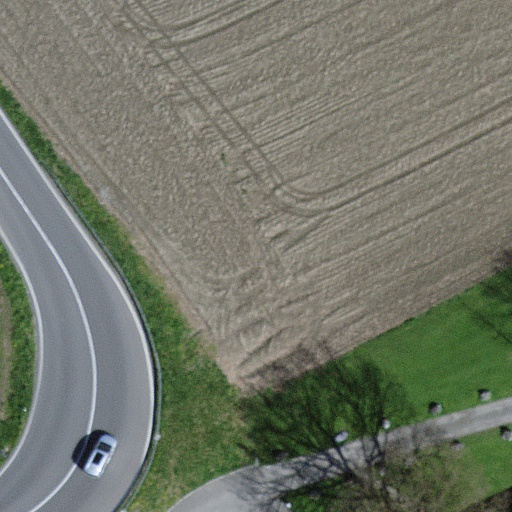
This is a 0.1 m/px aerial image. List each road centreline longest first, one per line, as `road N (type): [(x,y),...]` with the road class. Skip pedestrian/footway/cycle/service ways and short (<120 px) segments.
road 1 (tertiary): [(35,509),(84,457),(96,365),(66,277),(0,172)]
road 2 (track): [(511,411),(235,494),(204,511)]
